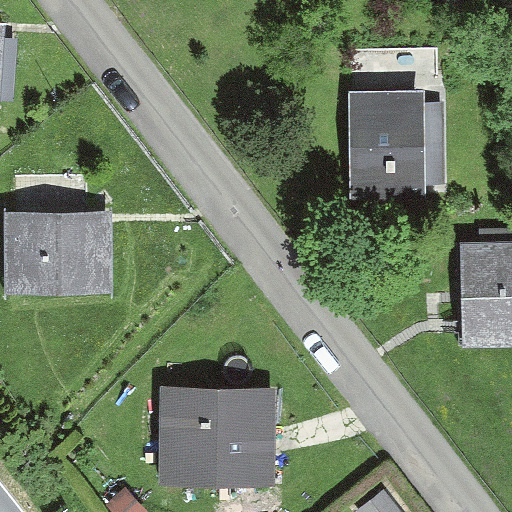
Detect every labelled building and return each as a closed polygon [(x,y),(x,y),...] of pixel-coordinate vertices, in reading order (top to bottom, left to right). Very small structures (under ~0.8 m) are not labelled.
[(23,20),(0,19),(0,115),(23,115),(23,20)] [(437,96),(360,94),(358,201),(435,203),(437,96)] [(113,208),(36,211),(39,288),(117,285),(113,208)] [(511,256),(477,255),(474,340),(511,341),(511,256)] [(263,391),(181,384),(176,454),(258,461),(263,391)]
